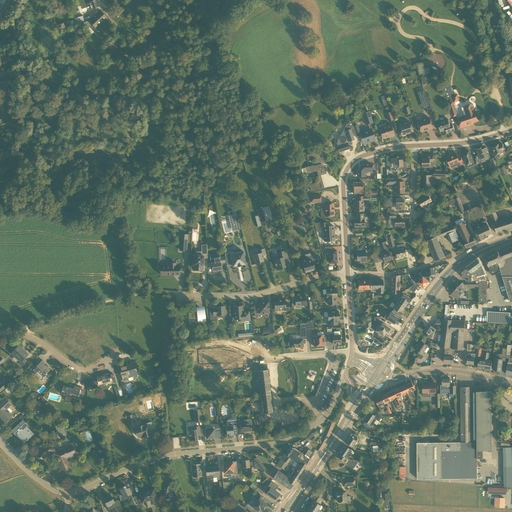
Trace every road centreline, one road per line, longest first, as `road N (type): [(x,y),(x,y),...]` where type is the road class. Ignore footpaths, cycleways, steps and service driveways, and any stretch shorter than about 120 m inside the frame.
road 1 (residential): [(323,419),(306,400),(276,403),(271,361),(351,352)]
road 2 (residential): [(347,274),(349,166),(414,145)]
road 3 (residential): [(175,294),(247,297),(347,274)]
road 4 (unclassified): [(180,454),(293,439),(323,419)]
road 5 (secondary): [(382,368),(463,261)]
road 6 (residential): [(119,356),(89,371),(37,341),(0,334)]
road 7 (residential): [(428,266),(414,220),(414,145)]
